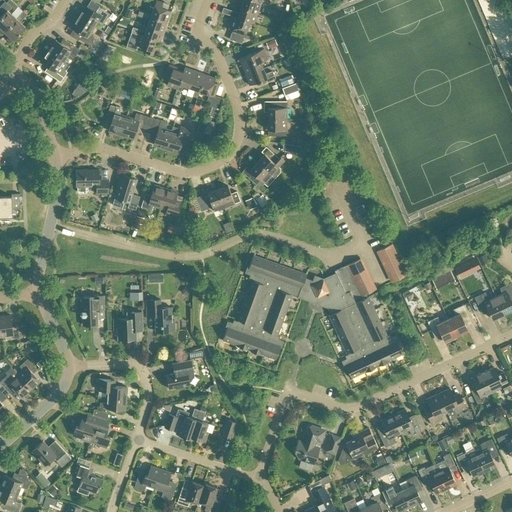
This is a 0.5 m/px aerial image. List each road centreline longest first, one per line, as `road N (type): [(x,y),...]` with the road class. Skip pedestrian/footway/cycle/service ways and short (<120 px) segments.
road 1 (residential): [(52,157),(97,148),(189,174),(228,155),(238,117),(219,61),(198,38),(207,0)]
road 2 (residential): [(258,479),(287,392),(355,407),(511,334)]
road 3 (residential): [(362,243),(328,256),(257,232),(175,256),(48,227)]
road 4 (residential): [(135,439),(147,401),(142,370),(68,366)]
road 5 (residential): [(258,479),(135,439)]
